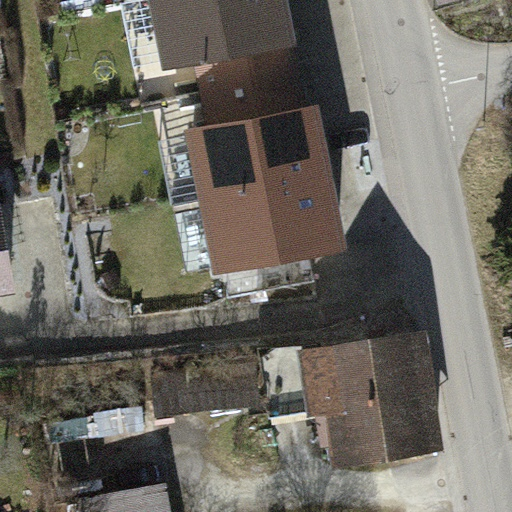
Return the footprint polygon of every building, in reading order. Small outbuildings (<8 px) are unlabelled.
[(257,45),(264,81),(298,75),(282,0),(162,0),(174,62),(257,45)] [(130,13),(143,71),(166,66),(153,8),(130,13)] [(199,129),(212,198),(328,176),(315,106),(304,108),(298,75),(264,81),(271,115),(199,129)] [(246,295),(317,281),(311,249),(341,244),(328,176),(212,198),(225,266),(240,263),(246,295)] [(0,284),(14,282),(2,209),(0,209),(0,284)] [(342,464),(440,447),(420,332),(322,349),(342,464)] [(259,399),(255,368),(219,373),(223,404),(259,399)] [(82,500),(83,511),(167,511),(163,485),(82,500)]
